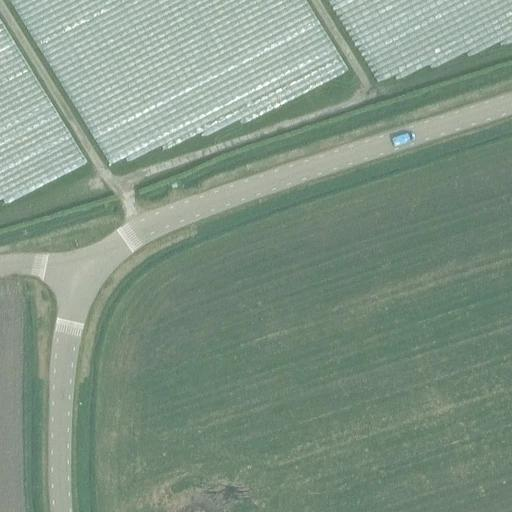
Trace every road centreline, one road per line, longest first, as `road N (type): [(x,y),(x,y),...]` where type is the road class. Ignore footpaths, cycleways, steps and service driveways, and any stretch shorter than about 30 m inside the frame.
road 1 (tertiary): [(90,276),(128,241),(185,213),(511,104)]
road 2 (tertiary): [(63,511),(65,356),(71,312),(90,276)]
